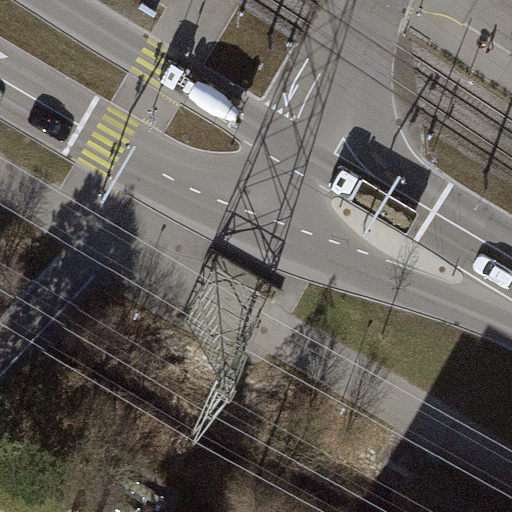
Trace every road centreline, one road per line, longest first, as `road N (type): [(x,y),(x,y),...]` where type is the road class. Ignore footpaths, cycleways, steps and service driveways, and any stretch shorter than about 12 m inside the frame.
road 1 (tertiary): [(0,79),(174,179),(271,171)]
road 2 (tertiary): [(271,171),(233,114),(48,0)]
road 3 (tertiary): [(511,298),(271,171)]
road 4 (residential): [(336,46),(271,171)]
